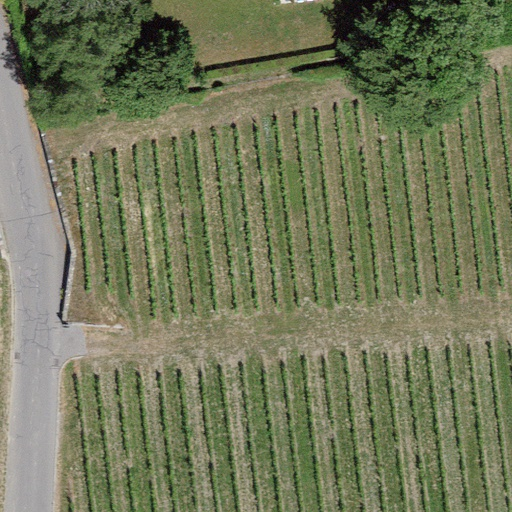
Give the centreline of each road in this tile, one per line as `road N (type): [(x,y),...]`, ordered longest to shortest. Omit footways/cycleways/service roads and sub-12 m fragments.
road 1 (unclassified): [(31,511),(40,268)]
road 2 (residential): [(40,268),(0,92)]
